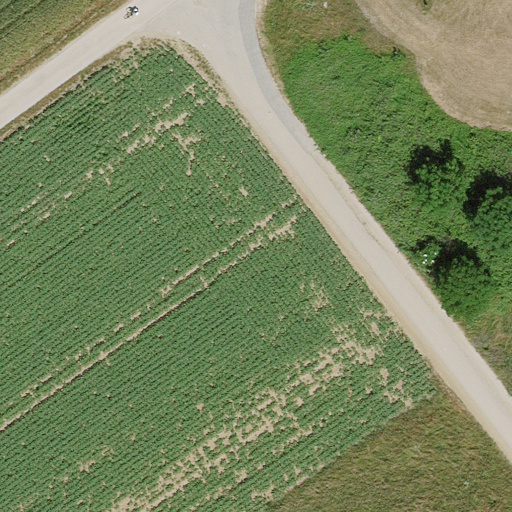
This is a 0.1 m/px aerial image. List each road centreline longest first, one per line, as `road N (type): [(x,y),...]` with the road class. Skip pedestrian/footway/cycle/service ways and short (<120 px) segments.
road 1 (track): [(511,419),(184,0)]
road 2 (track): [(0,117),(165,0)]
